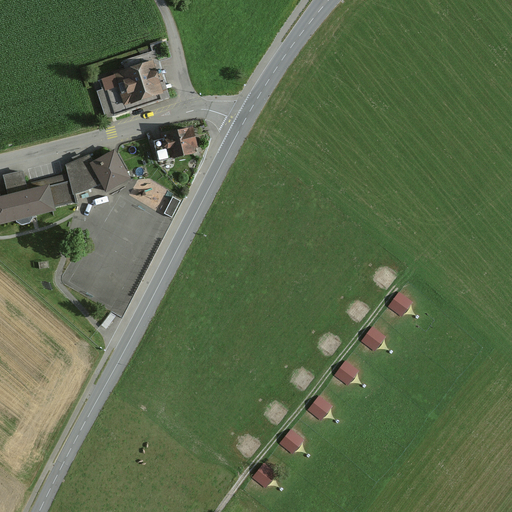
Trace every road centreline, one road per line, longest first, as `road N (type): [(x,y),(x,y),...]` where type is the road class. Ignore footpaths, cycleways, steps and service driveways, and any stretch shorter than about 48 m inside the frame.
road 1 (tertiary): [(39,511),(242,123)]
road 2 (track): [(217,511),(399,284)]
road 3 (unclassified): [(242,123),(191,110),(0,161)]
road 4 (tertiary): [(242,123),(327,0)]
